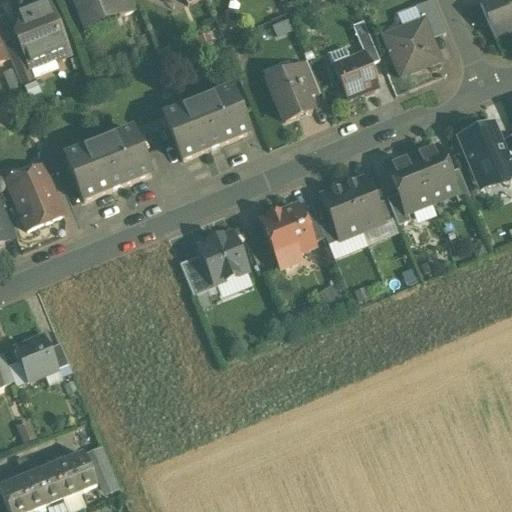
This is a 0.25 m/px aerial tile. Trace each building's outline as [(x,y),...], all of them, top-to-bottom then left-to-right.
[(71,0),(86,35),(118,22),(115,15),(116,15),(110,0),(71,0)] [(110,0),(116,15),(115,15),(118,22),(136,14),(130,0),(110,0)] [(182,0),(187,9),(205,2),(204,0),(182,0)] [(511,0),(493,0),(479,6),(494,42),(511,34),(511,0)] [(431,5),(415,12),(421,27),(422,26),(430,45),(445,39),(431,5)] [(43,6),(18,17),(16,20),(20,29),(16,40),(20,51),(29,72),(30,72),(53,63),(58,65),(66,61),(69,56),(66,50),(64,49),(47,8),(43,6)] [(421,27),(389,40),(385,49),(399,83),(439,67),(430,45),(422,26),(421,27)] [(6,57),(0,42),(0,66),(9,63),(6,57)] [(29,72),(20,51),(6,57),(9,63),(20,89),(35,83),(30,72),(29,72)] [(346,57),(344,52),(329,59),(332,67),(333,72),(350,65),(347,57),(346,57)] [(350,65),(333,72),(346,104),(377,91),(364,59),(350,65)] [(318,97),(306,69),(294,74),(306,102),(318,97)] [(294,74),(267,85),(284,127),(312,115),(306,102),(294,74)] [(229,93),(163,121),(181,165),(248,137),(229,93)] [(491,129),(458,143),(480,195),(490,191),(492,184),(506,190),(508,183),(511,182),(511,181),(511,178),(500,150),(491,129)] [(131,134),(64,162),(83,206),(149,178),(131,134)] [(511,144),(500,150),(511,178),(511,181),(511,182),(511,181),(511,144)] [(436,152),(411,163),(429,207),(453,197),(454,197),(446,178),(436,152)] [(48,155),(37,160),(42,171),(46,182),(58,177),(48,155)] [(411,163),(386,173),(397,199),(404,218),(406,217),(429,207),(411,163)] [(42,171),(8,185),(18,210),(16,211),(26,235),(62,220),(46,182),(42,171)] [(457,173),(446,178),(454,197),(453,197),(457,206),(469,201),(457,173)] [(364,182),(354,187),(348,184),(340,188),(360,236),(382,227),(375,208),(364,182)] [(360,236),(340,188),(332,191),(330,197),(320,201),(330,227),(338,245),(360,236)] [(397,199),(386,203),(395,225),(397,231),(409,226),(406,217),(404,218),(397,199)] [(395,225),(386,203),(375,208),(382,227),(383,229),(395,225)] [(13,237),(0,206),(0,240),(1,242),(13,237)] [(319,231),(310,209),(297,214),(311,247),(324,242),(319,231)] [(280,217),(274,215),(267,218),(265,224),(261,225),(275,260),(288,255),(296,258),(313,251),(311,247),(297,214),(296,211),(280,217)] [(338,245),(330,227),(319,231),(324,242),(328,252),(339,248),(338,245)] [(231,238),(198,252),(201,259),(213,288),(215,288),(246,275),(231,238)] [(201,259),(179,268),(193,301),(216,291),(215,288),(213,288),(201,259)] [(41,341),(12,354),(17,366),(25,386),(55,373),(46,353),(41,341)] [(57,348),(46,353),(55,373),(66,369),(57,348)] [(6,371),(1,359),(0,358),(0,388),(1,390),(12,386),(6,371)] [(17,366),(6,371),(12,386),(14,391),(25,386),(17,366)] [(66,369),(55,373),(58,380),(69,376),(66,369)] [(22,444),(32,441),(28,426),(18,429),(22,444)] [(102,448),(85,454),(102,498),(118,491),(102,448)] [(81,458),(65,465),(78,496),(94,489),(81,458)] [(65,465),(48,472),(61,503),(78,496),(65,465)] [(48,472),(31,479),(44,510),(61,503),(48,472)] [(31,479),(14,486),(25,511),(39,511),(44,510),(31,479)] [(25,511),(14,486),(0,491),(0,500),(4,511),(25,511)]
